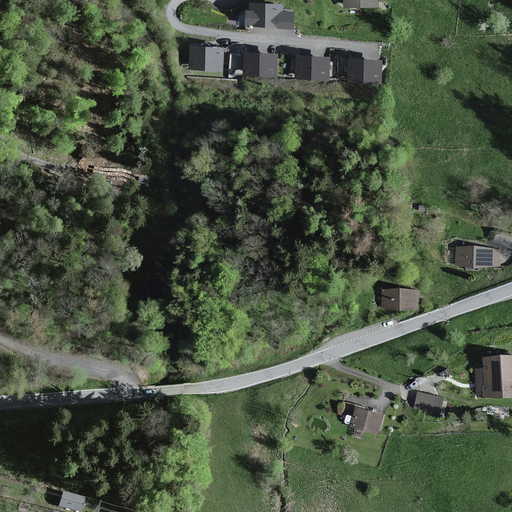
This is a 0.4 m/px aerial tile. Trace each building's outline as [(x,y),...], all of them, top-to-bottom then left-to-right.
[(374,0),(343,0),(344,8),(375,7),(374,0)] [(279,7),(246,6),(246,13),(241,13),(240,29),(292,32),(293,14),(279,14),(279,7)] [(223,70),(223,48),(190,47),(189,69),(223,70)] [(275,77),(276,55),(243,54),(242,76),(275,77)] [(327,80),(328,58),(294,57),(294,79),(327,80)] [(379,84),(380,62),(346,61),(346,83),(379,84)] [(499,250),(456,250),(456,266),(499,266),(499,250)] [(417,292),(381,292),(382,311),(417,310),(417,292)] [(511,358),(481,361),(482,370),(476,371),(478,395),(485,395),(485,398),(511,396),(511,358)] [(441,401),(418,395),(415,407),(437,413),(441,401)] [(384,417),(355,407),(352,417),(346,415),(343,424),(378,435),(384,417)] [(79,509),(83,496),(61,490),(57,502),(79,509)]
